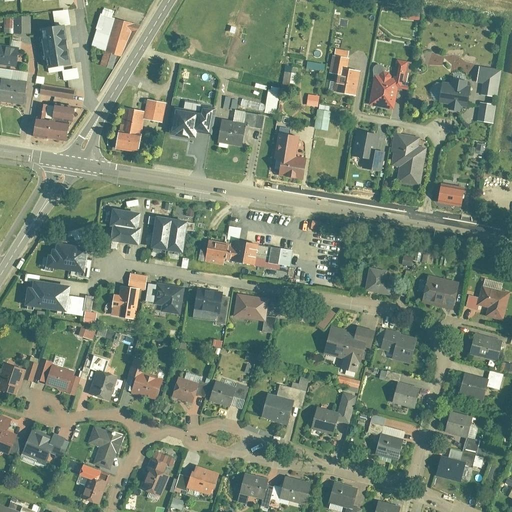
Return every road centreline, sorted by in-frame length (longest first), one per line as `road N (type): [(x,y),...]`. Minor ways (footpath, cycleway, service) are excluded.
road 1 (residential): [(111,264),(406,312),(430,327),(446,369),(414,489)]
road 2 (tertiary): [(74,166),(424,222)]
road 3 (tertiary): [(74,166),(170,0)]
road 4 (residential): [(355,116),(441,131),(424,222)]
road 5 (residential): [(331,463),(228,424),(175,432)]
road 6 (residential): [(175,432),(228,457),(331,463)]
road 7 (unknown): [(142,47),(276,90)]
road 8 (tertiary): [(0,282),(74,166)]
